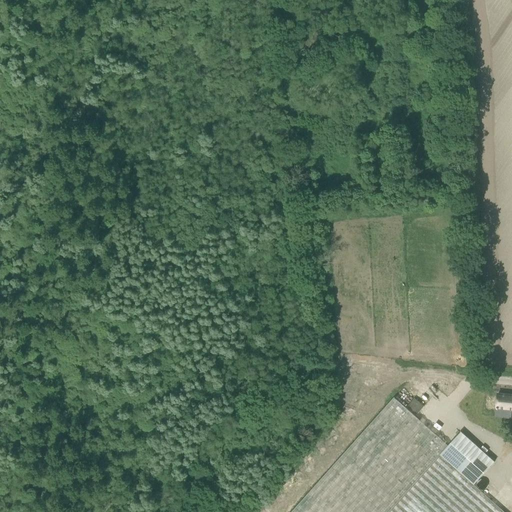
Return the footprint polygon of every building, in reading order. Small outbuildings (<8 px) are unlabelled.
[(507,399),(492,396),(489,412),(492,412),(491,417),(501,418),(502,414),(511,415),(511,398),(508,398),(507,399)] [(389,511),(440,455),(448,446),(394,398),(292,511),(389,511)] [(410,405),(419,412),(424,405),(415,398),(410,405)] [(448,446),(440,455),(474,485),(494,462),(461,432),(448,446)] [(503,511),(493,502),(474,485),(440,455),(389,511),(503,511)]
